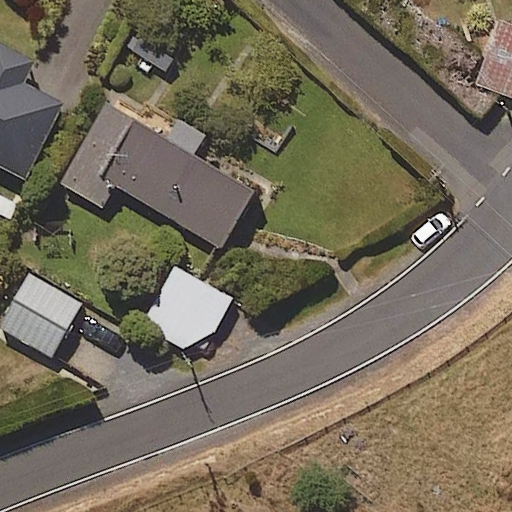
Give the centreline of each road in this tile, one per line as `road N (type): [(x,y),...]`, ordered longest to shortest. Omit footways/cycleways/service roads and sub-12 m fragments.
road 1 (secondary): [(0,488),(247,389),(372,329),(473,261),(511,218)]
road 2 (residential): [(308,0),(511,180)]
